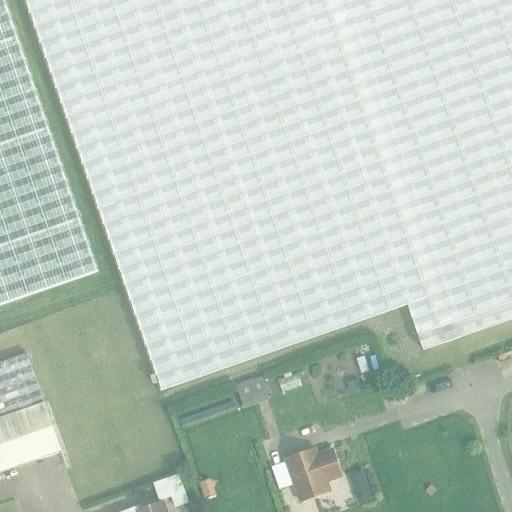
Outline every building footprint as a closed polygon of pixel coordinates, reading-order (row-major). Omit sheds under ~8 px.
[(0,0),(0,306),(97,273),(3,0),(0,0)] [(511,0),(26,0),(163,392),(401,309),(408,306),(418,335),(511,302),(511,0)] [(44,402),(44,403),(25,353),(0,362),(0,473),(62,452),(44,402)] [(307,364),(289,366),(291,377),(308,374),(307,364)] [(326,481),(341,476),(332,450),(312,457),(308,455),(308,453),(307,452),(286,460),(300,501),(330,491),(326,481)] [(152,485),(156,499),(175,492),(171,479),(152,485)] [(205,511),(202,502),(189,506),(190,511),(205,511)] [(138,511),(165,511),(163,503),(138,511)]
